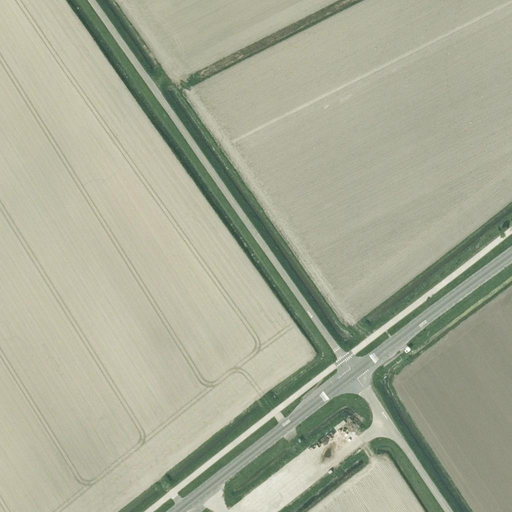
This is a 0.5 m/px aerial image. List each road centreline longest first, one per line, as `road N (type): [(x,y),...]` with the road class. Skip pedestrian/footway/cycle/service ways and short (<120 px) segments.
road 1 (unclassified): [(353,373),(93,0)]
road 2 (primary): [(176,511),(353,373)]
road 3 (primary): [(353,373),(511,254)]
road 4 (unclassified): [(450,511),(353,373)]
